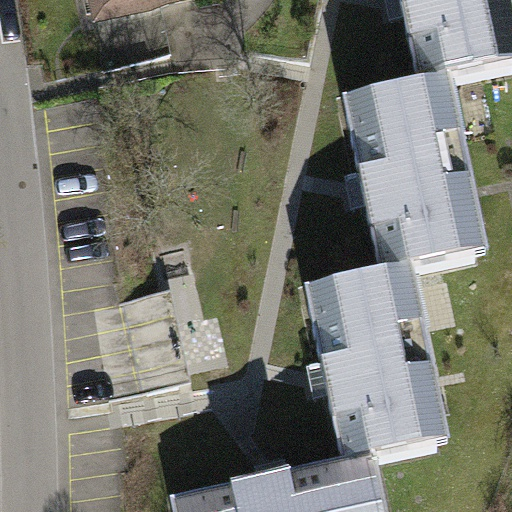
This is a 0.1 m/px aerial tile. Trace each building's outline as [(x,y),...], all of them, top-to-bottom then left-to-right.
[(254,0),(88,0),(96,38),(175,20),(255,2),(254,0)] [(455,79),(511,67),(511,0),(403,0),(406,9),(425,86),(455,79)] [(425,86),(349,107),(367,195),(385,280),(412,273),(490,254),(455,79),(425,86)] [(373,465),(453,448),(412,273),(385,280),(304,298),(325,389),(344,472),(373,465)] [(274,486),(176,507),(176,511),(383,511),(373,465),(344,472),(274,486)]
